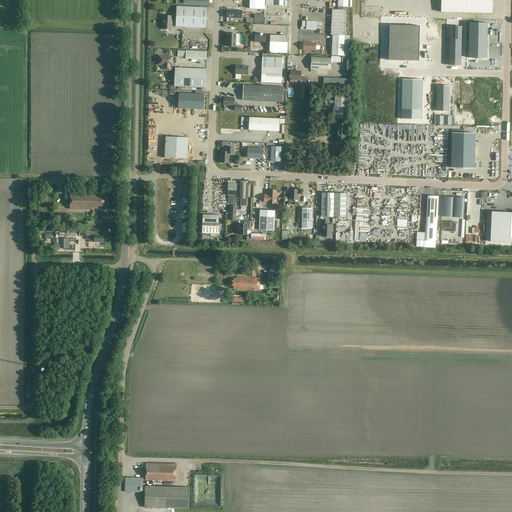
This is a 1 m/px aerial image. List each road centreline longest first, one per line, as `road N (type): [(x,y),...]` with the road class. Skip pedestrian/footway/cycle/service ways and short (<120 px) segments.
road 1 (unclassified): [(508,0),(504,178),(495,186),(219,173),(211,164),(217,0)]
road 2 (track): [(121,457),(511,473)]
road 3 (unclassified): [(120,511),(123,370),(154,273),(147,261),(124,257)]
road 4 (tertiary): [(124,257),(130,0)]
road 5 (track): [(70,266),(34,276),(34,399),(0,407)]
road 6 (tertiary): [(85,447),(124,257)]
road 7 (unknown): [(377,0),(418,12),(508,15)]
road 8 (track): [(126,177),(0,175)]
